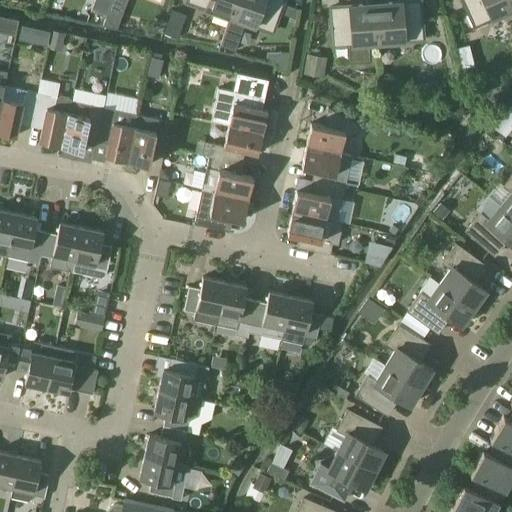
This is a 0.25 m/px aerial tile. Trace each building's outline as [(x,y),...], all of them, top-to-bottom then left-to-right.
[(94,0),(90,11),(105,17),(107,13),(109,6),(94,0)] [(187,0),(187,1),(229,17),(235,0),(187,0)] [(235,0),(229,17),(272,32),(283,0),(235,0)] [(375,4),(378,42),(423,39),(420,0),(375,4)] [(511,0),(462,0),(474,26),(511,8),(511,0)] [(347,45),(348,64),(371,62),(370,43),(378,42),(375,4),(329,7),(332,46),(347,45)] [(105,17),(102,25),(117,28),(120,18),(119,18),(108,13),(107,13),(105,17)] [(21,23),(18,38),(61,48),(64,33),(21,23)] [(273,52),(270,62),(276,64),(275,68),(286,70),(289,52),(273,52)] [(304,71),(322,74),(325,55),(307,53),(304,71)] [(41,78),(38,91),(57,95),(59,82),(41,78)] [(31,123),(37,93),(25,91),(5,86),(2,98),(1,98),(0,103),(0,133),(15,137),(18,124),(19,121),(31,123)] [(103,105),(106,94),(75,87),(73,98),(103,105)] [(264,98),(218,88),(211,121),(228,125),(262,133),(267,111),(261,110),(264,98)] [(60,147),(70,100),(68,97),(61,96),(57,98),(56,99),(56,100),(49,98),(49,96),(39,94),(37,93),(31,123),(42,126),(42,129),(39,142),(60,147)] [(109,108),(135,109),(136,95),(109,94),(109,108)] [(96,141),(103,108),(71,101),(70,100),(60,147),(82,151),(84,138),(96,141)] [(126,161),(127,161),(137,115),(103,108),(96,141),(108,144),(105,156),(116,159),(118,162),(124,163),(126,161)] [(306,145),(339,152),(342,139),(347,140),(348,135),(355,137),(358,125),(327,108),(323,126),(310,124),(306,145)] [(127,161),(148,166),(151,153),(163,155),(170,122),(137,115),(127,161)] [(500,120),(495,127),(505,136),(511,129),(500,120)] [(211,144),(209,156),(242,163),(244,151),(257,154),(262,133),(228,125),(223,146),(211,144)] [(311,181),(344,188),(347,176),(335,174),(339,152),(306,145),(301,166),(314,169),(311,181)] [(209,156),(201,189),(248,199),(252,178),(239,175),(242,163),(209,156)] [(511,191),(499,205),(511,216),(511,174),(504,185),(511,191)] [(154,195),(167,197),(170,182),(158,179),(154,195)] [(296,190),(291,211),(325,219),(325,218),(337,220),(344,188),(311,181),(309,193),(296,190)] [(194,224),(224,230),(227,217),(243,220),(248,199),(201,189),(194,224)] [(465,230),(494,254),(502,244),(499,241),(503,237),(511,244),(511,216),(499,205),(487,220),(480,214),(465,230)] [(0,242),(8,244),(15,213),(0,209),(0,242)] [(341,222),(325,219),(291,211),(286,233),(304,237),(301,248),(329,254),(332,243),(336,244),(341,222)] [(40,256),(45,232),(34,230),(37,218),(15,213),(8,244),(29,249),(29,253),(40,256)] [(52,254),(74,259),(81,227),(59,222),(56,234),(45,232),(40,256),(52,258),(52,254)] [(71,272),(100,278),(105,274),(111,246),(100,244),(103,232),(81,227),(74,259),(71,272)] [(450,268),(439,283),(473,307),(486,290),(470,279),(474,274),(477,276),(485,266),(455,244),(442,262),(450,268)] [(193,320),(215,324),(224,282),(202,277),(200,289),(188,286),(183,310),(195,313),(193,320)] [(246,286),(224,282),(215,324),(236,329),(235,334),(247,337),(248,332),(254,301),(243,299),(246,286)] [(407,310),(437,332),(445,321),(441,319),(445,314),(460,325),(473,307),(439,283),(428,298),(420,292),(407,310)] [(266,303),(254,301),(248,332),(281,339),(290,296),(268,291),(266,303)] [(315,339),(321,315),(309,313),(312,301),(290,296),(281,339),(307,345),(313,338),(315,339)] [(105,317),(95,315),(92,328),(101,331),(105,317)] [(394,349),(384,365),(420,387),(432,368),(415,358),(418,353),(422,355),(429,344),(398,325),(386,344),(394,349)] [(12,335),(0,332),(0,377),(2,378),(4,366),(15,369),(20,345),(10,343),(12,335)] [(32,348),(20,345),(15,369),(27,371),(24,383),(46,388),(55,346),(33,342),(32,348)] [(80,391),(92,394),(97,370),(93,369),(96,355),(55,346),(46,388),(68,393),(70,384),(81,386),(80,391)] [(163,369),(158,390),(201,400),(208,367),(177,360),(175,371),(163,369)] [(355,395),(387,414),(394,403),(390,400),(393,395),(409,405),(420,387),(384,365),(375,381),(367,376),(355,395)] [(162,426),(186,432),(189,420),(198,415),(201,400),(158,390),(153,412),(165,415),(162,426)] [(345,434),(337,451),(374,470),(384,450),(367,442),(370,436),(374,438),(380,426),(347,410),(337,429),(345,434)] [(491,454),(511,466),(511,421),(503,415),(489,438),(498,443),(491,454)] [(175,463),(180,442),(148,435),(143,456),(175,463)] [(472,489),(498,502),(511,477),(511,466),(491,454),(482,449),(469,472),(478,478),(472,489)] [(0,484),(11,487),(18,455),(0,451),(0,484)] [(310,483),(343,500),(349,488),(344,486),(347,480),(364,489),(374,470),(337,451),(328,467),(320,463),(310,483)] [(10,497),(27,501),(32,496),(44,498),(49,475),(37,472),(40,460),(18,455),(11,487),(12,487),(10,497)] [(148,492),(181,499),(188,466),(175,463),(143,456),(139,478),(151,481),(148,492)] [(247,496),(261,501),(270,476),(256,471),(247,496)] [(493,511),(498,502),(472,489),(463,484),(450,508),(458,511),(493,511)] [(336,511),(303,498),(296,511),(336,511)] [(172,511),(173,511),(123,500),(122,504),(117,505),(113,506),(108,509),(105,511),(172,511)]
